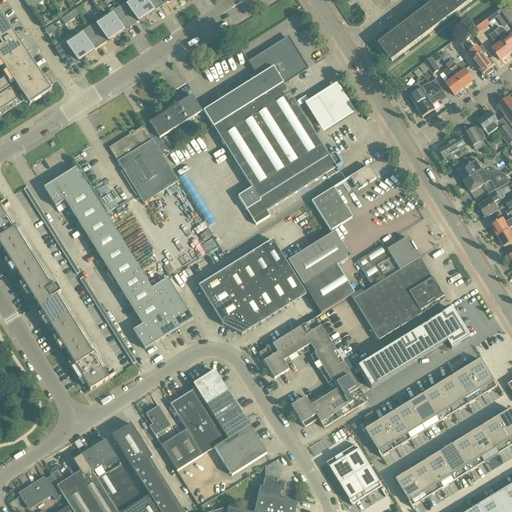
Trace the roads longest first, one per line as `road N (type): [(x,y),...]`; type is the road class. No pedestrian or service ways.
road 1 (unclassified): [(329,511),(238,364),(212,350),(77,426)]
road 2 (tertiary): [(511,318),(408,151)]
road 3 (unclassified): [(81,104),(246,0)]
road 4 (unclassified): [(77,426),(0,301)]
road 5 (residential): [(408,151),(511,74)]
road 6 (residential): [(81,104),(17,0)]
road 7 (tertiary): [(408,151),(344,48)]
